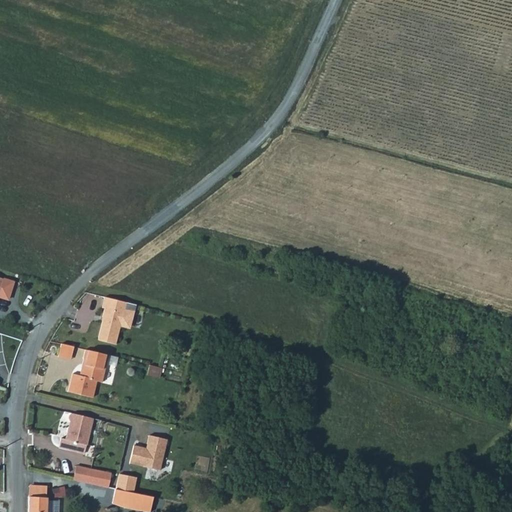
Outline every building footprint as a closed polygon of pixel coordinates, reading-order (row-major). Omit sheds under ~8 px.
[(15,283),(0,278),(0,297),(9,300),(15,283)] [(98,341),(115,344),(119,326),(131,329),(134,312),(124,309),(125,303),(104,297),(102,307),(103,308),(102,316),(103,317),(98,341)] [(57,354),(70,357),(72,345),(60,342),(57,354)] [(107,353),(85,348),(79,369),(102,374),(107,353)] [(158,368),(148,366),(146,376),(156,378),(158,368)] [(78,373),(71,371),(71,374),(95,379),(101,380),(102,374),(79,369),(78,373)] [(95,379),(71,374),(69,380),(94,386),(95,379)] [(94,386),(69,380),(67,389),(91,395),(94,386)] [(60,438),(58,447),(84,453),(93,418),(71,413),(65,439),(60,438)] [(158,471),(165,439),(146,435),(143,446),(131,444),(126,463),(158,471)] [(73,464),(70,478),(85,481),(88,467),(73,464)] [(108,471),(88,467),(85,481),(90,482),(105,485),(108,471)] [(137,478),(119,474),(116,489),(134,493),(137,478)] [(45,486),(27,485),(27,495),(45,496),(45,486)] [(134,493),(116,489),(112,504),(151,511),(154,497),(134,493)] [(45,511),(46,496),(45,496),(27,495),(26,511),(45,511)]
